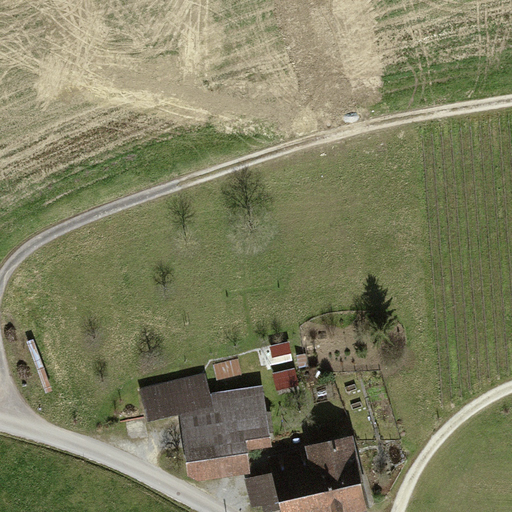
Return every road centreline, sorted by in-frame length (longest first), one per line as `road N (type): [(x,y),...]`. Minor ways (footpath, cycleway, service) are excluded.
road 1 (track): [(0,286),(15,259),(63,228),(180,184),(347,130),(511,99)]
road 2 (unclassified): [(214,511),(116,457),(0,419)]
road 3 (track): [(511,387),(448,425),(406,486),(398,511)]
